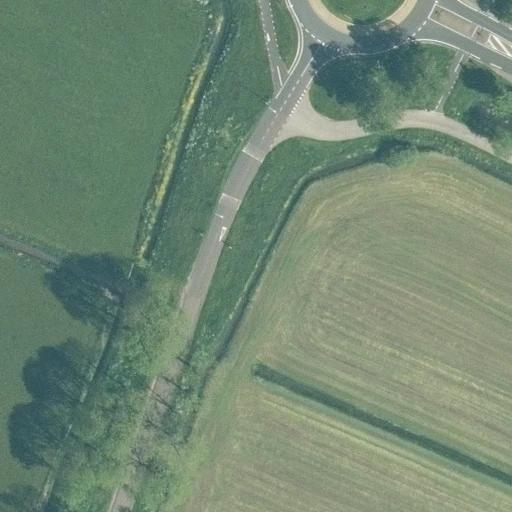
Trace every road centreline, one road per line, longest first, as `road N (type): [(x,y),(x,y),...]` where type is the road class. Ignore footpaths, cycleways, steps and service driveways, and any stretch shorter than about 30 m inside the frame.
road 1 (unclassified): [(116,511),(210,239),(277,110)]
road 2 (unclassified): [(277,110),(329,128),(430,118),(511,156)]
